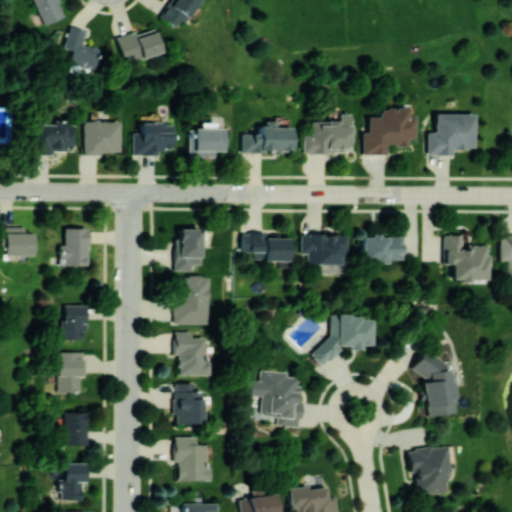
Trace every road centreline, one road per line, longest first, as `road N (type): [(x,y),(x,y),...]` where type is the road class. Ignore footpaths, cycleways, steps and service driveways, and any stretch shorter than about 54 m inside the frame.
road 1 (residential): [(0,190),(511,194)]
road 2 (residential): [(128,327),(128,511)]
